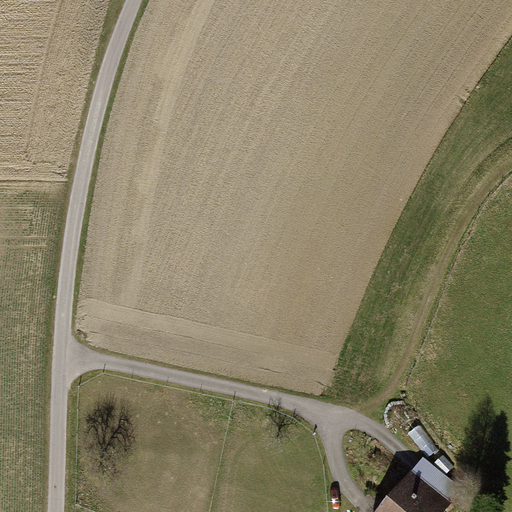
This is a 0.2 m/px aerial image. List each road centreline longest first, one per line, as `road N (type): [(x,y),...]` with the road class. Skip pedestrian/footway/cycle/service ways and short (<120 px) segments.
road 1 (track): [(511,166),(466,217),(385,399),(338,420)]
road 2 (track): [(64,354),(338,420)]
